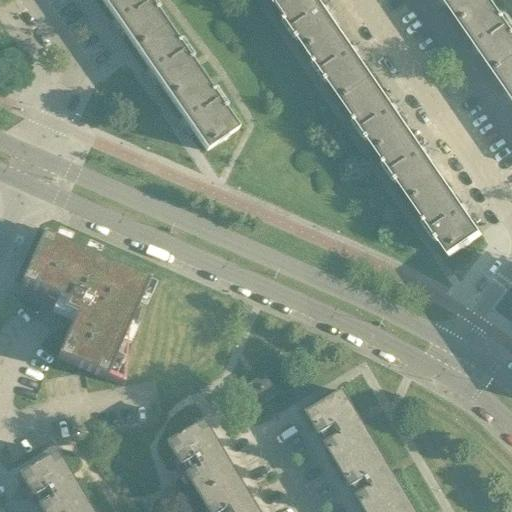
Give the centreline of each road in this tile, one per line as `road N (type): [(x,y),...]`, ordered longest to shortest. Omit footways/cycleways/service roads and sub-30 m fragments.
road 1 (tertiary): [(456,347),(39,159)]
road 2 (tertiary): [(27,188),(442,372)]
road 3 (residential): [(511,218),(362,0)]
road 4 (residential): [(39,159),(75,58),(34,0)]
